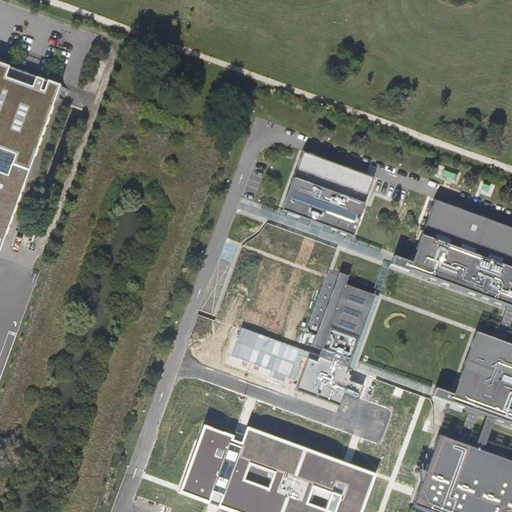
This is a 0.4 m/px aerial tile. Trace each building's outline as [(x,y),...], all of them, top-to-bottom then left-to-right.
[(0,249),(27,172),(58,86),(0,64),(0,249)] [(369,183),(300,157),(278,215),(347,241),(369,183)] [(511,233),(430,204),(407,268),(391,263),(388,270),(404,276),(503,312),(511,315),(511,233)] [(345,285),(348,276),(339,273),(312,346),(321,350),(318,358),(352,370),(379,297),(345,285)] [(503,312),(490,346),(499,350),(511,315),(503,312)] [(490,346),(472,340),(450,402),(432,395),(429,402),(447,409),(465,416),(474,419),(511,432),(511,354),(499,350),(490,346)] [(465,416),(453,448),(461,451),(474,419),(465,416)] [(205,425),(181,489),(245,511),(360,511),(374,474),(248,428),(244,439),(205,425)] [(453,448),(434,441),(409,511),(511,511),(511,468),(461,451),(453,448)]
